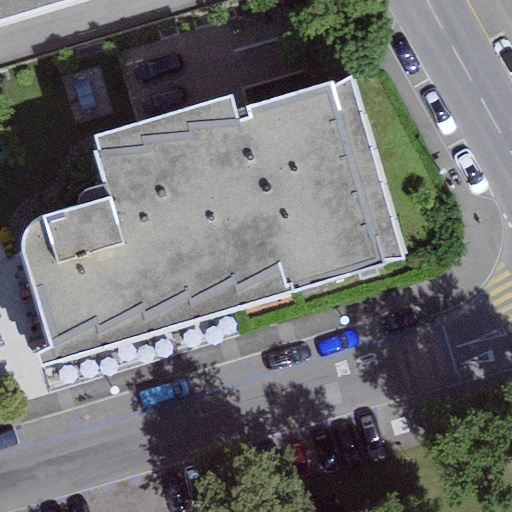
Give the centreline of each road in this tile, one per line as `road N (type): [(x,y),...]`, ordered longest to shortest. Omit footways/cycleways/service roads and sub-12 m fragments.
road 1 (residential): [(0,471),(511,326)]
road 2 (residential): [(423,0),(511,159)]
